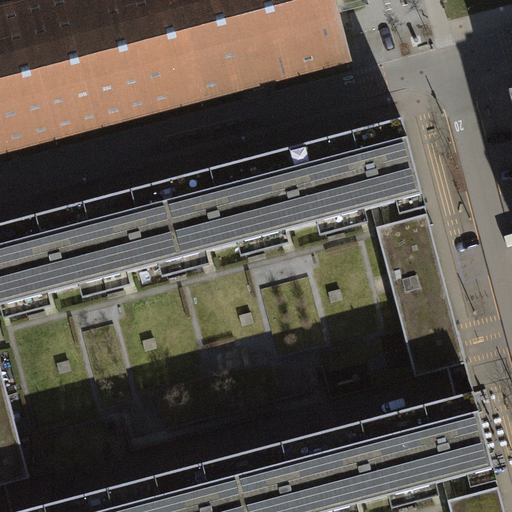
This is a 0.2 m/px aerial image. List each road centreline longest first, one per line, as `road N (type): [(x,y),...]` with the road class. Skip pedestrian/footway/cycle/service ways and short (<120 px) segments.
road 1 (residential): [(446,64),(0,182)]
road 2 (residential): [(446,64),(511,312)]
